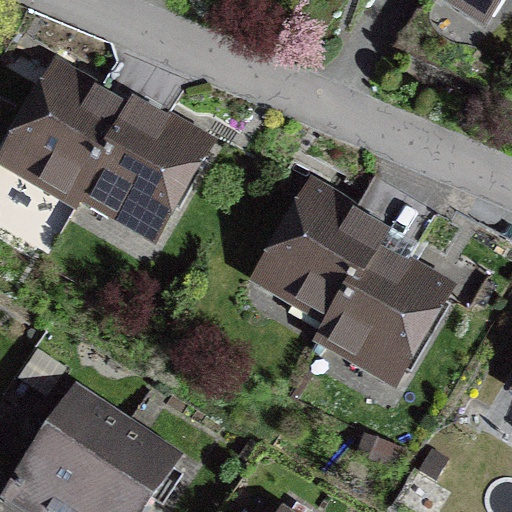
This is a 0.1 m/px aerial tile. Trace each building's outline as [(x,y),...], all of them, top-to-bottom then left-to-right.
[(503,0),(455,0),(489,21),(503,0)] [(0,144),(0,160),(80,200),(134,94),(48,50),(0,144)] [(217,136),(134,94),(80,200),(163,242),(217,136)] [(396,222),(310,178),(256,281),(342,325),(385,243),(396,222)] [(385,243),(342,325),(328,352),(405,392),(462,283),(385,243)] [(9,484),(53,511),(69,511),(130,415),(74,380),(9,484)] [(160,511),(196,455),(130,415),(69,511),(160,511)] [(302,511),(283,501),(277,511),(302,511)]
